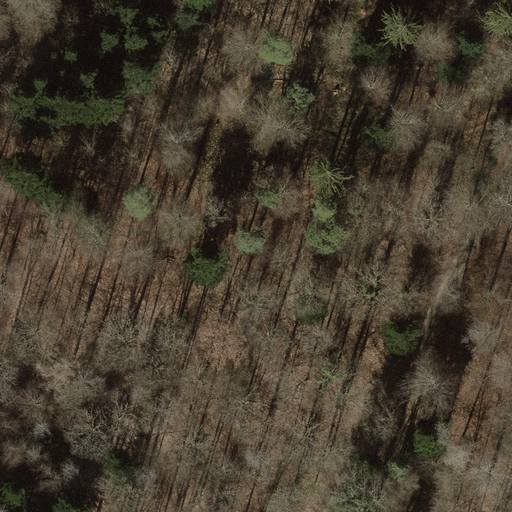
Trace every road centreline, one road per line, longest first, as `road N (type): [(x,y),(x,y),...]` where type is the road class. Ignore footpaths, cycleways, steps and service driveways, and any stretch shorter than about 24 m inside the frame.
road 1 (track): [(332,511),(511,170)]
road 2 (track): [(412,362),(416,511)]
